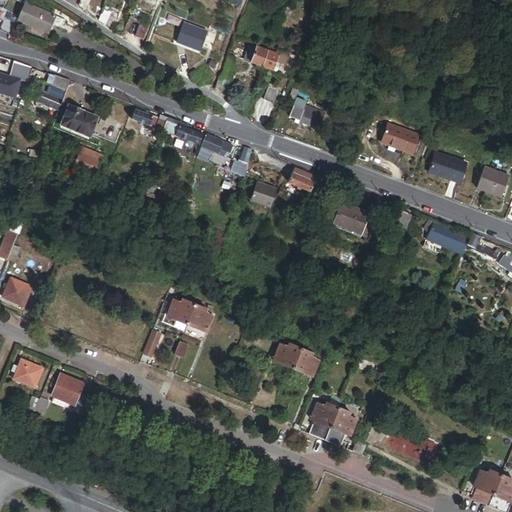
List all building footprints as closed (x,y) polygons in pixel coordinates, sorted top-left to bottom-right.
[(47,29),(53,11),(22,0),(15,18),(47,29)] [(98,17),(100,11),(101,9),(95,7),(92,15),(98,17)] [(103,26),(107,15),(100,11),(98,17),(97,21),(103,26)] [(110,30),(114,19),(107,15),(103,26),(110,30)] [(200,53),(207,33),(180,22),(173,42),(200,53)] [(142,41),(147,28),(139,26),(134,38),(142,41)] [(280,45),(282,38),(273,35),(270,41),(280,45)] [(297,49),(300,41),(298,40),(298,38),(295,37),(294,39),(291,47),(297,49)] [(261,67),(267,51),(255,46),(255,47),(249,45),(243,60),(261,67)] [(284,66),(289,53),(269,46),(267,51),(277,54),(274,62),(284,66)] [(274,62),(277,54),(267,51),(261,67),(271,71),(274,62)] [(0,92),(13,97),(18,79),(27,82),(32,67),(14,61),(9,77),(0,73),(0,92)] [(200,83),(206,78),(198,66),(191,70),(200,83)] [(228,93),(235,76),(222,71),(215,89),(228,93)] [(68,80),(47,73),(44,81),(42,80),(38,90),(49,94),(53,84),(65,88),(68,80)] [(61,99),(65,88),(53,84),(49,94),(61,99)] [(272,105),(277,91),(267,87),(261,100),(272,105)] [(295,101),(299,89),(294,87),(289,99),(295,101)] [(89,132),(95,117),(82,112),(82,111),(68,105),(61,121),(89,132)] [(154,127),(158,117),(134,107),(133,111),(130,110),(129,114),(131,115),(130,118),(139,121),(138,124),(141,125),(142,122),(154,127)] [(314,128),(320,113),(302,107),(301,111),(290,107),(286,118),(314,128)] [(161,134),(166,120),(160,117),(152,139),(158,141),(161,134)] [(175,134),(179,124),(180,121),(168,117),(166,120),(161,134),(168,137),(170,133),(175,135),(175,134)] [(201,133),(179,124),(175,134),(197,143),(201,133)] [(390,146),(396,130),(386,126),(380,142),(390,146)] [(410,153),(416,137),(396,130),(390,146),(410,153)] [(216,152),(221,140),(205,134),(200,145),(216,152)] [(228,152),(231,145),(221,140),(216,152),(223,154),(224,150),(228,152)] [(94,175),(101,156),(81,148),(73,167),(94,175)] [(460,186),(467,166),(435,155),(428,175),(460,186)] [(244,170),(247,162),(227,156),(225,165),(244,170)] [(316,175),(294,165),(292,172),(314,181),(316,175)] [(498,198),(506,178),(483,169),(475,189),(498,198)] [(309,191),(314,181),(292,172),(287,182),(309,191)] [(268,207),(274,188),(254,180),(247,199),(268,207)] [(362,229),(367,213),(339,203),(334,219),(362,229)] [(405,229),(410,215),(397,211),(392,225),(405,229)] [(454,244),(460,232),(427,220),(423,227),(429,234),(441,239),(448,242),(454,244)] [(10,250),(13,242),(18,232),(8,228),(0,246),(0,254),(6,258),(10,250)] [(462,253),(468,235),(460,232),(454,244),(448,242),(447,246),(462,253)] [(495,250),(477,243),(479,236),(471,233),(466,247),(492,257),(495,250)] [(436,253),(440,243),(441,239),(429,234),(423,248),(436,253)] [(16,253),(20,245),(13,242),(10,250),(16,253)] [(23,305),(32,286),(10,276),(1,295),(23,305)] [(174,282),(169,293),(182,298),(186,288),(174,282)] [(186,324),(194,303),(182,298),(180,302),(173,299),(168,311),(175,314),(174,319),(186,324)] [(207,328),(212,315),(204,312),(206,308),(194,303),(186,324),(198,329),(199,325),(207,328)] [(186,324),(174,319),(166,316),(165,319),(184,327),(186,324)] [(150,358),(160,334),(151,331),(142,354),(150,358)] [(292,367),(300,347),(289,343),(287,346),(280,343),(274,356),(282,359),(280,363),(292,367)] [(185,356),(189,347),(180,344),(176,353),(185,356)] [(313,372),(318,359),(310,356),(311,352),(300,347),(292,367),(304,373),(305,369),(313,372)] [(30,383),(39,365),(20,355),(11,373),(30,383)] [(380,378),(382,372),(376,369),(374,375),(380,378)] [(77,412),(85,394),(78,391),(82,384),(59,373),(56,379),(52,377),(49,384),(53,386),(50,393),(53,394),(50,400),(62,406),(65,399),(73,402),(70,409),(77,412)] [(27,412),(35,397),(28,394),(21,410),(15,407),(12,415),(24,419),(27,412)] [(35,415),(43,397),(36,395),(35,397),(27,412),(35,415)] [(291,422),(299,404),(290,400),(282,419),(291,422)] [(325,438),(337,407),(326,402),(324,406),(316,403),(311,415),(319,418),(317,422),(313,420),(309,431),(325,438)] [(350,431),(355,419),(347,415),(349,412),(337,407),(325,438),(340,444),(344,433),(341,432),(342,428),(350,431)] [(361,452),(364,443),(356,440),(352,449),(361,452)] [(489,501),(501,474),(489,469),(487,472),(479,469),(473,482),(481,486),(480,489),(476,487),(473,494),(489,501)] [(511,499),(511,498),(511,482),(511,479),(501,474),(489,501),(506,509),(510,502),(503,499),(504,495),(511,499)]
